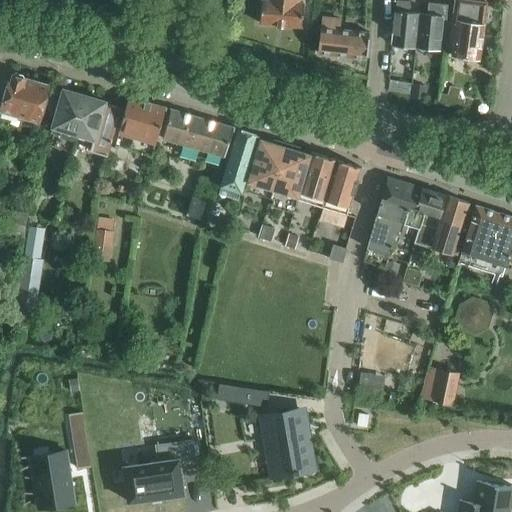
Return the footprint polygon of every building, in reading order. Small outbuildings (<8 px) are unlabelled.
[(261,0),(260,23),(302,27),(304,2),(302,2),(301,0),(261,0)] [(400,0),(396,0),(392,45),(414,47),(418,13),(409,12),(410,1),(400,0)] [(479,59),(487,2),(469,0),(454,0),(451,24),(456,24),(452,55),(454,56),(458,59),(465,60),(468,58),(479,59)] [(418,13),(414,47),(439,49),(442,19),(446,20),(447,4),(428,2),(427,14),(418,13)] [(320,54),(366,59),(369,32),(338,29),(339,19),(323,17),(320,54)] [(10,73),(0,107),(0,110),(1,111),(21,117),(38,122),(39,122),(50,85),(25,78),(23,74),(16,72),(12,74),(10,73)] [(389,79),(388,90),(409,92),(410,82),(389,79)] [(413,84),(411,97),(425,99),(427,86),(413,84)] [(62,88),(51,127),(52,127),(51,132),(61,134),(63,137),(76,139),(77,135),(78,135),(89,96),(86,95),(84,91),(77,89),(74,91),(62,88)] [(441,93),(438,103),(462,110),(464,100),(458,98),(448,95),(441,93)] [(89,96),(78,135),(93,140),(90,149),(107,154),(121,107),(105,102),(106,101),(89,96)] [(152,156),(166,107),(129,97),(118,134),(133,138),(130,150),(152,156)] [(172,109),(163,139),(171,141),(200,149),(219,155),(224,157),(233,127),(172,109)] [(241,193),(259,136),(238,129),(218,192),(238,199),(239,193),(241,193)] [(260,140),(248,182),(273,189),(276,179),(287,144),(281,143),(280,146),(260,140)] [(273,189),(269,204),(293,211),(300,191),(300,188),(311,155),(310,154),(291,149),(292,146),(287,144),(276,179),(273,189)] [(300,188),(300,191),(324,198),(336,159),(330,157),(323,155),(312,152),(311,155),(300,188)] [(324,198),(322,206),(323,207),(348,214),(351,205),(362,167),(338,160),(338,159),(336,159),(324,198)] [(217,182),(200,176),(195,194),(211,199),(217,182)] [(377,213),(366,254),(372,256),(374,250),(390,254),(392,248),(397,232),(397,230),(401,231),(407,209),(416,211),(423,188),(388,176),(377,213)] [(407,209),(401,231),(406,233),(409,224),(419,227),(419,225),(435,229),(446,195),(423,188),(416,211),(407,209)] [(419,227),(414,243),(430,248),(431,246),(459,255),(460,253),(469,227),(475,205),(474,205),(474,206),(470,204),(470,203),(446,195),(435,229),(419,225),(419,227)] [(460,253),(459,255),(460,256),(460,259),(460,261),(462,264),(463,266),(465,266),(468,267),(471,267),(474,266),(477,264),(478,261),(485,263),(486,258),(506,265),(507,263),(511,246),(511,216),(475,205),(469,227),(460,253)] [(0,207),(0,232),(24,237),(28,213),(0,207)] [(98,217),(96,229),(113,231),(114,219),(98,217)] [(264,227),(260,237),(270,241),(272,235),(270,229),(264,227)] [(96,229),(94,245),(111,247),(113,231),(96,229)] [(25,257),(19,296),(37,298),(43,259),(41,259),(44,236),(26,233),(26,235),(23,256),(25,257)] [(289,233),(285,246),(295,249),(299,236),(289,233)] [(330,257),(343,261),(347,249),(334,245),(330,257)] [(387,260),(383,275),(395,278),(400,264),(387,260)] [(407,268),(403,281),(418,286),(422,272),(407,268)] [(461,373),(438,368),(432,400),(454,404),(461,373)] [(360,373),(357,396),(370,398),(373,374),(373,373),(361,371),(360,373)] [(79,378),(70,380),(72,393),(81,392),(79,378)] [(214,381),(211,398),(236,402),(238,385),(214,381)] [(305,406),(259,414),(271,478),(316,469),(305,406)] [(158,460),(125,464),(129,501),(184,495),(181,473),(196,471),(193,439),(156,443),(158,460)] [(65,451),(31,457),(39,506),(74,500),(65,451)] [(460,500),(457,511),(510,511),(511,501),(511,486),(477,480),(474,502),(460,500)]
